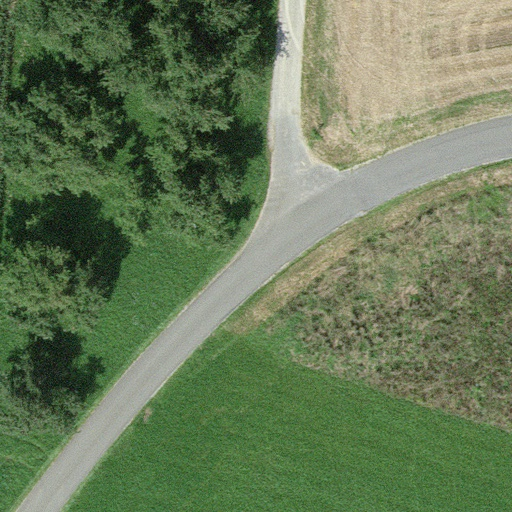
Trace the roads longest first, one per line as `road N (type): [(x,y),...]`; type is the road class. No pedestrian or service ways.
road 1 (unclassified): [(48,511),(152,375),(303,222),(436,156),(511,143)]
road 2 (track): [(303,222),(290,129),(296,0)]
